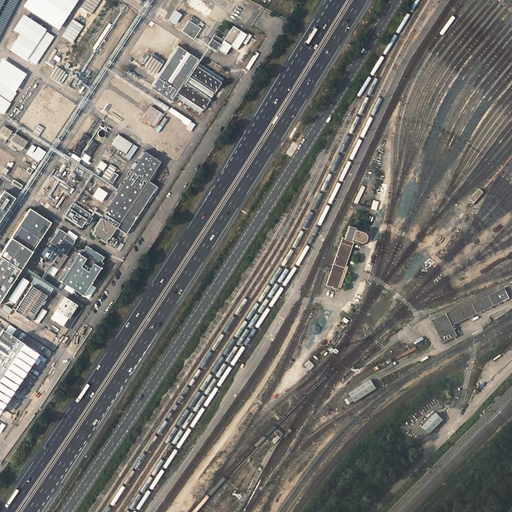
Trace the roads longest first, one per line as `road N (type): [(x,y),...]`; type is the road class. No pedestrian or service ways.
road 1 (motorway): [(29,511),(360,0)]
road 2 (secondary): [(395,0),(66,511)]
road 3 (motorway): [(335,5),(7,511)]
